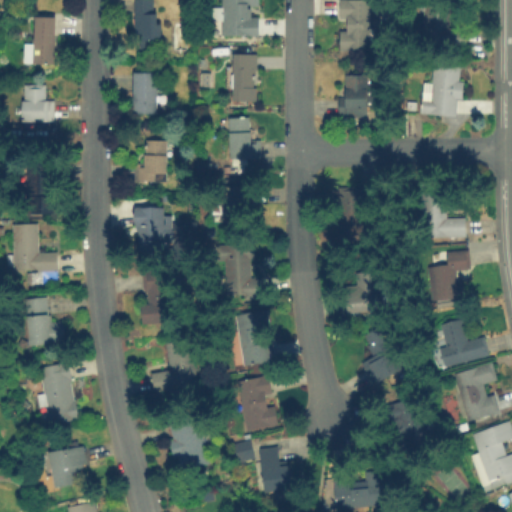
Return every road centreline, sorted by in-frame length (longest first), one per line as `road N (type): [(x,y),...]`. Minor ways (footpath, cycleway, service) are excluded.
road 1 (residential): [(93,0),(103,341),(142,511)]
road 2 (residential): [(325,410),(301,268),(298,0)]
road 3 (residential): [(511,147),(298,148)]
